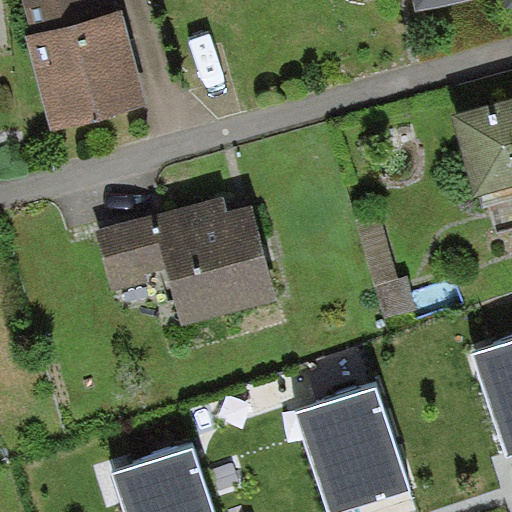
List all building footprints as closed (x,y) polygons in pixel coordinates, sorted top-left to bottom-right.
[(112,0),(22,0),(32,37),(25,39),(51,135),(147,108),(121,14),(116,15),(112,0)] [(511,0),(372,0),(380,3),(394,0),(411,0),(416,16),(493,0),(501,0),(508,24),(511,22),(511,0)] [(511,99),(452,116),(475,197),(511,187),(511,99)] [(228,214),(225,199),(154,218),(168,270),(183,330),(278,306),(252,208),(241,211),(228,214)] [(168,270),(154,218),(98,233),(114,293),(148,283),(146,276),(168,270)] [(511,339),(472,352),(506,458),(511,456),(511,339)] [(378,386),(298,411),(329,511),(347,511),(412,491),(378,386)] [(215,511),(194,445),(113,471),(126,511),(215,511)]
